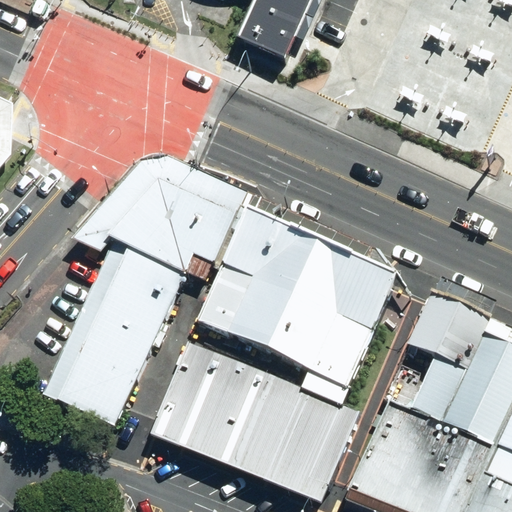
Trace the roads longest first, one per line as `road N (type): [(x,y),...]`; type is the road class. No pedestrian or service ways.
road 1 (secondary): [(511,252),(144,89)]
road 2 (secondary): [(0,259),(144,89)]
road 3 (secondary): [(144,89),(0,26)]
